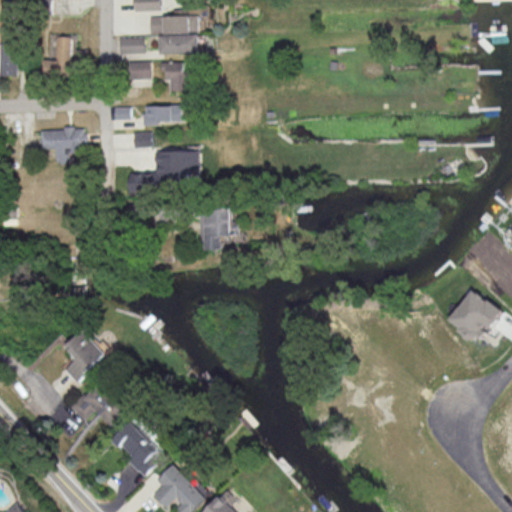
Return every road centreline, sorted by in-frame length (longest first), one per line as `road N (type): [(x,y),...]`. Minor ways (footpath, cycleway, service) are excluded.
road 1 (residential): [(511,511),(477,471),(460,418),(486,402),(511,367)]
road 2 (residential): [(104,145),(104,0)]
road 3 (tertiary): [(90,511),(0,415)]
